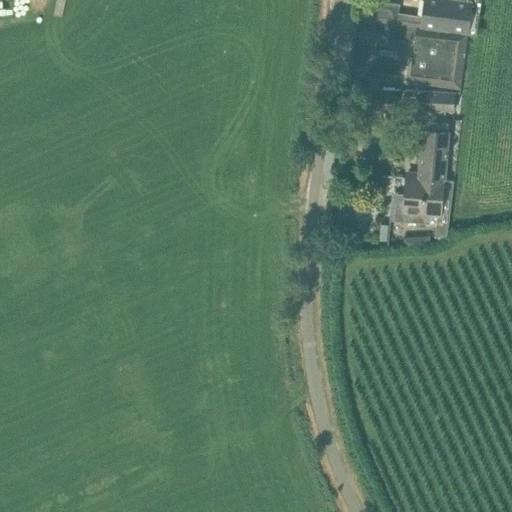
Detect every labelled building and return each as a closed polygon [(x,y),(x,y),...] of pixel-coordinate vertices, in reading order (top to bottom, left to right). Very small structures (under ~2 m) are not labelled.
[(423,0),(422,18),(397,14),(398,4),(376,1),(376,0),(362,0),(363,1),(358,4),(357,9),(359,10),(358,17),(469,32),(472,0),(423,0)] [(469,32),(358,17),(357,19),(381,22),(382,29),(412,39),(416,41),(411,82),(460,88),(468,36),(468,37),(469,32)] [(364,88),(363,108),(395,110),(396,90),(364,88)] [(425,108),(449,109),(454,110),(455,93),(426,91),(425,108)] [(406,177),(443,180),(448,123),(424,122),(420,172),(408,171),(407,177),(406,177)] [(436,223),(435,236),(447,233),(454,181),(443,180),(406,177),(405,192),(397,192),(394,220),(436,223)]
